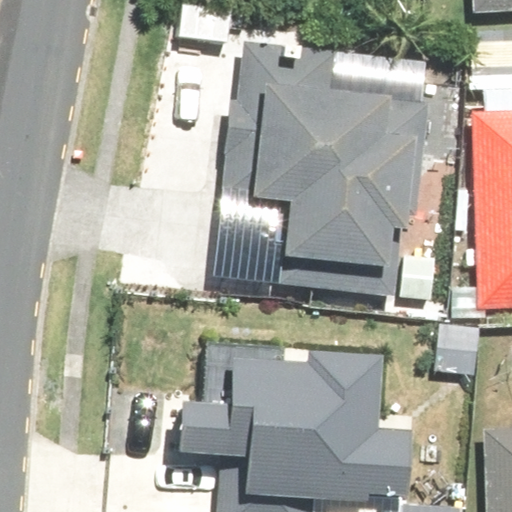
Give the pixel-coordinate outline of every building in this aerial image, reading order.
[(511,0),(464,0),(466,17),(511,13),(511,0)] [(331,54),(230,45),(216,203),(270,208),(263,281),(403,294),(421,103),(328,94),(331,54)] [(511,109),(462,112),(472,310),(511,308),(511,109)] [(475,326),(427,323),(423,381),(471,384),(475,326)] [(234,449),(228,511),(313,511),(315,487),(403,494),(408,429),(375,426),(381,349),(304,342),(302,360),(230,353),(227,393),(176,388),(172,443),(234,449)] [(511,428),(478,430),(480,511),(511,511),(511,402),(511,403),(511,405),(511,428)]
